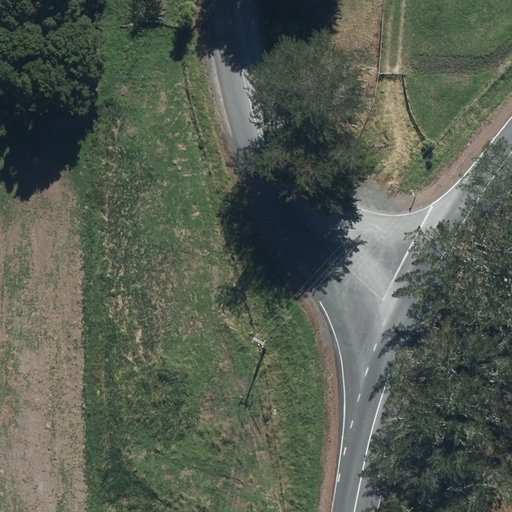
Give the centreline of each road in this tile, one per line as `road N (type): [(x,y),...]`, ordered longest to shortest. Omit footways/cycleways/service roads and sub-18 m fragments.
road 1 (unclassified): [(404,308),(378,299),(333,261),(278,181),(251,122),(230,0)]
road 2 (secondary): [(355,511),(404,308)]
road 3 (secondary): [(404,308),(444,235),(511,153)]
